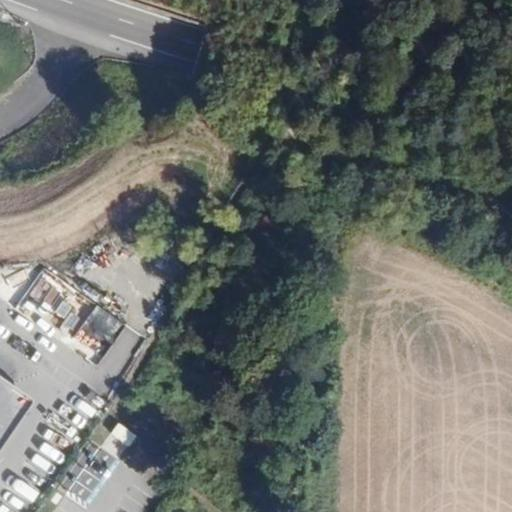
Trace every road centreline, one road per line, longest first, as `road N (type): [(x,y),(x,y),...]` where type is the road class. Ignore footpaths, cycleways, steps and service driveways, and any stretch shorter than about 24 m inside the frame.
road 1 (motorway): [(55,0),(197,48),(511,117)]
road 2 (motorway): [(511,55),(243,0)]
